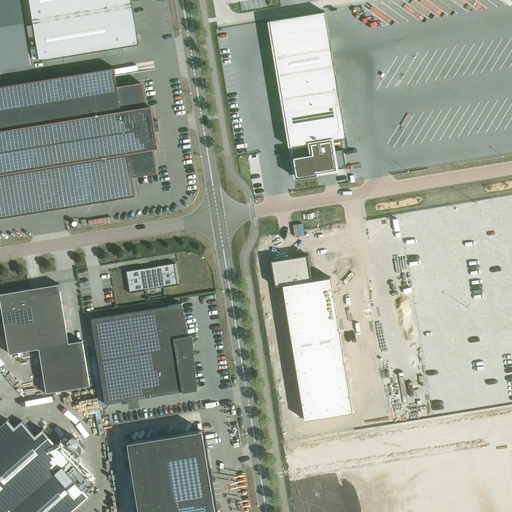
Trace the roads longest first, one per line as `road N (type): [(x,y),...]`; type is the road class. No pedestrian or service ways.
road 1 (unknown): [(50,245),(58,220),(176,194),(147,0)]
road 2 (tertiary): [(266,511),(217,216)]
road 3 (unclassified): [(511,169),(217,216)]
road 4 (unclassified): [(217,216),(0,253)]
road 5 (tertiary): [(217,216),(183,0)]
road 6 (unclassified): [(349,0),(222,21),(219,0)]
